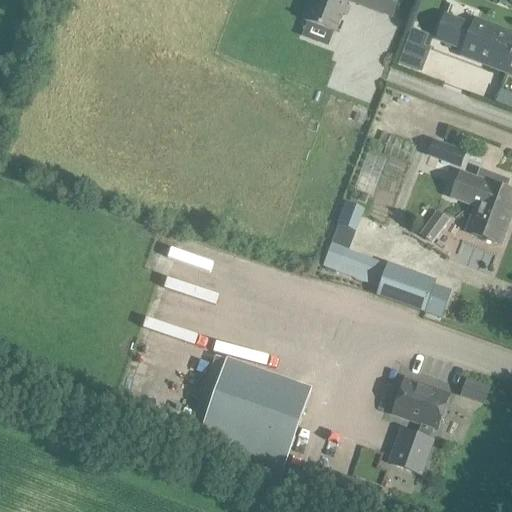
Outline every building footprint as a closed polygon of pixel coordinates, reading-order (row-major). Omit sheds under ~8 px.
[(310,0),(308,7),(310,7),(305,23),(308,24),(334,34),(337,35),(349,4),(371,12),(375,0),(310,0)] [(511,38),(446,13),(435,42),(463,52),(461,56),(506,73),(511,56),(511,38)] [(413,31),(409,42),(424,47),(428,37),(413,31)] [(403,224),(431,143),(179,56),(169,64),(163,62),(166,52),(160,45),(159,46),(154,60),(140,55),(129,42),(120,49),(95,41),(81,80),(76,78),(68,100),(115,116),(121,98),(136,85),(153,91),(172,112),(182,104),(203,111),(215,124),(231,110),(319,141),(344,169),(339,174),(365,183),(381,201),(376,215),(403,224)] [(252,214),(203,200),(212,170),(20,111),(8,149),(75,170),(72,179),(246,232),(252,214)] [(435,143),(429,157),(452,166),(458,152),(435,143)] [(459,176),(450,201),(475,210),(467,232),(499,244),(511,210),(511,195),(504,192),(507,183),(487,175),(486,177),(477,174),(475,182),(459,176)] [(347,205),(339,227),(352,232),(360,210),(347,205)] [(437,212),(420,236),(432,246),(449,222),(437,212)] [(338,274),(348,278),(357,255),(347,251),(338,274)] [(380,289),(377,297),(425,314),(434,287),(436,283),(388,266),(388,267),(380,289)] [(451,293),(434,287),(425,314),(442,320),(451,293)] [(297,345),(326,351),(336,303),(308,297),(297,345)] [(281,477),(311,392),(217,359),(188,444),(281,477)] [(406,382),(393,416),(409,422),(406,433),(430,441),(433,430),(437,432),(449,397),(406,382)] [(320,388),(311,439),(327,442),(336,391),(320,388)] [(402,431),(390,466),(421,477),(433,442),(430,441),(406,433),(402,431)] [(363,509),(371,488),(371,485),(329,470),(319,495),(362,511),(363,509)]
